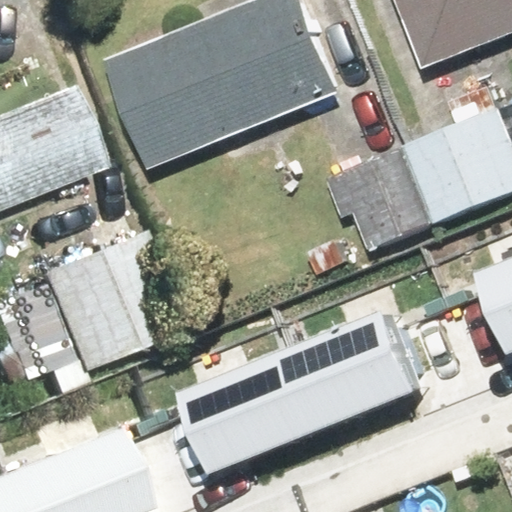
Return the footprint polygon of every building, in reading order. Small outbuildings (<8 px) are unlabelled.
[(161,175),(348,96),(307,0),(264,0),(114,64),(161,175)] [(511,0),(405,0),(432,70),(511,40),(511,0)] [(0,209),(96,171),(64,90),(0,115),(0,209)] [(511,103),(413,139),(444,223),(511,198),(511,103)] [(429,217),(402,146),(326,176),(345,223),(358,218),(370,250),(433,225),(429,217)] [(138,245),(31,296),(72,382),(179,331),(138,245)] [(511,289),(511,249),(498,255),(511,289)] [(511,318),(493,271),(445,291),(482,382),(511,369),(511,318)] [(395,296),(300,336),(341,436),(437,397),(395,296)] [(300,336),(204,375),(246,475),(341,436),(300,336)] [(0,469),(18,511),(117,511),(138,503),(97,409),(0,451),(0,469)] [(0,511),(18,511),(0,469),(0,511)]
